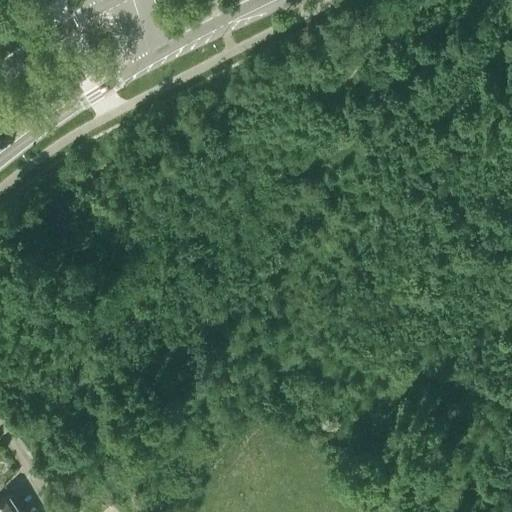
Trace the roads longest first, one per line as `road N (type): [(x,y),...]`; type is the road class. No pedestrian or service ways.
road 1 (tertiary): [(0,160),(151,57)]
road 2 (tertiary): [(117,0),(0,70)]
road 3 (tertiary): [(151,57),(260,0)]
